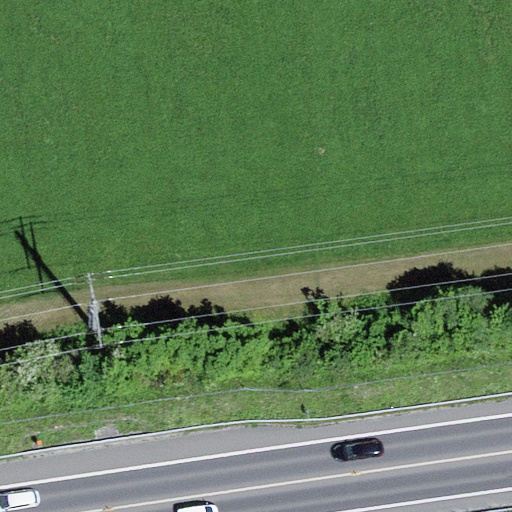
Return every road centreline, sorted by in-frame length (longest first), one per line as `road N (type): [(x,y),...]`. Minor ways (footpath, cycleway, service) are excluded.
road 1 (track): [(0,313),(91,294),(202,291),(511,252)]
road 2 (trunk): [(511,458),(120,511)]
